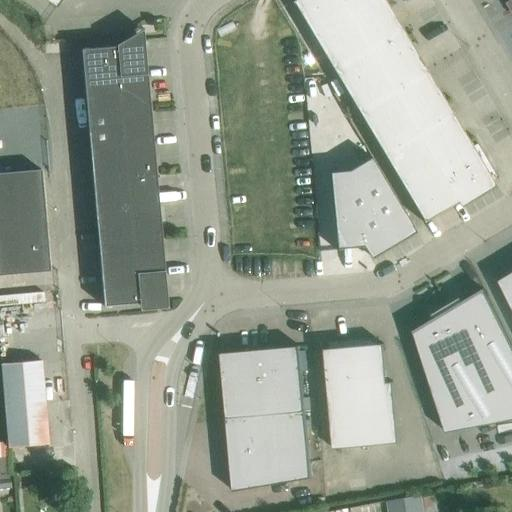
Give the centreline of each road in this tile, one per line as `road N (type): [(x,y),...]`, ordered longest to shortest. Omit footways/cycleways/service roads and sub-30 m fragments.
road 1 (unclassified): [(223,285),(252,295),(386,283),(511,208)]
road 2 (tertiary): [(223,285),(209,258),(191,46),(197,11),(209,0)]
road 3 (tertiary): [(196,310),(144,359),(143,511)]
road 4 (tertiary): [(158,511),(170,377),(196,310)]
